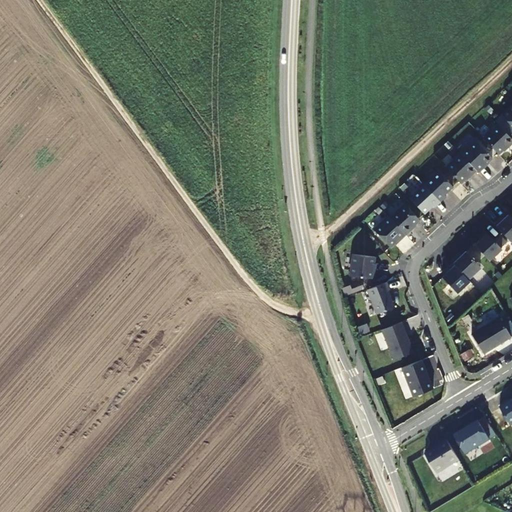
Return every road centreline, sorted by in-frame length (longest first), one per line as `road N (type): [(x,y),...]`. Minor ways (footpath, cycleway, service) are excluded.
road 1 (tertiary): [(292,0),(288,121),(309,274),(375,451)]
road 2 (track): [(39,0),(251,286),(271,305),(321,312)]
road 3 (residential): [(511,176),(410,261),(462,398)]
road 4 (track): [(304,243),(323,236),(511,59)]
